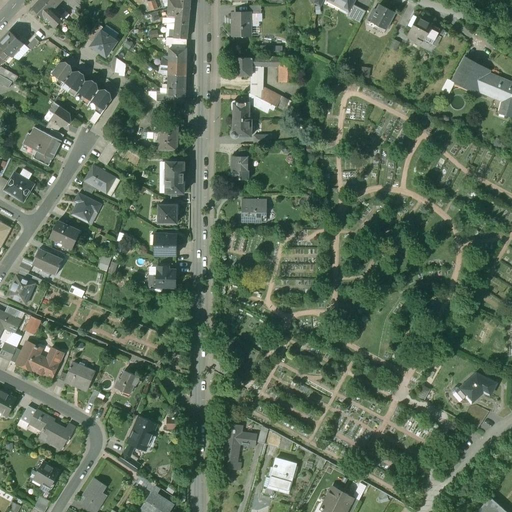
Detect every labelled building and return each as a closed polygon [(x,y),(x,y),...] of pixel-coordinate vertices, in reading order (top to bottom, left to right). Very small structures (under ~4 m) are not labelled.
[(53,9),(43,0),(39,0),(31,8),(33,10),(30,12),(36,18),(38,15),(43,20),(50,13),(53,9)] [(43,0),(53,9),(57,5),(62,0),(43,0)] [(74,2),(72,0),(62,0),(76,12),(81,7),(74,1),(74,2)] [(189,0),(167,0),(168,3),(168,7),(177,7),(177,10),(189,11),(189,0)] [(354,0),(327,0),(327,1),(348,12),(353,5),(354,0)] [(154,1),(147,2),(150,11),(157,9),(154,1)] [(377,4),(375,9),(372,8),(366,19),(368,21),(367,24),(370,25),(372,22),(386,30),(395,13),(377,4)] [(64,12),(57,5),(53,9),(60,16),(64,12)] [(366,11),(353,5),(348,12),(346,16),(359,23),(366,11)] [(261,14),(261,6),(249,6),(249,13),(250,13),(250,14),(261,14)] [(177,7),(168,7),(167,16),(176,17),(176,19),(175,24),(188,24),(189,11),(177,10),(177,7)] [(60,16),(53,9),(50,13),(56,19),(57,20),(60,16)] [(56,19),(50,13),(44,20),(54,29),(55,28),(51,24),(56,19)] [(249,13),(236,13),(236,16),(232,16),(233,36),(250,36),(250,14),(250,13),(249,13)] [(60,16),(57,20),(56,19),(51,24),(55,28),(63,19),(60,16)] [(432,26),(417,18),(410,33),(418,37),(424,40),(432,26)] [(188,24),(175,24),(175,31),(174,39),(186,40),(188,24)] [(86,39),(93,43),(100,32),(102,29),(96,25),(86,39)] [(440,30),(432,26),(424,40),(432,45),(438,33),(440,30)] [(9,31),(0,41),(0,46),(9,55),(11,57),(23,44),(9,31)] [(67,36),(57,31),(54,36),(63,42),(67,36)] [(93,43),(89,48),(105,58),(115,43),(100,32),(93,43)] [(418,37),(410,33),(407,38),(415,42),(418,37)] [(442,35),(438,33),(432,45),(436,47),(442,35)] [(393,37),(388,46),(395,50),(400,40),(393,37)] [(34,38),(26,47),(30,51),(38,42),(34,38)] [(174,39),(173,39),(172,49),(186,50),(186,40),(174,39)] [(0,46),(0,64),(9,55),(0,46)] [(172,49),(169,49),(169,62),(186,63),(186,50),(172,49)] [(125,65),(114,58),(111,63),(111,68),(114,72),(119,73),(119,75),(124,76),(125,65)] [(251,58),(232,58),(232,68),(233,68),(233,76),(246,76),(250,76),(251,76),(251,63),(251,58)] [(272,58),(259,58),(259,63),(259,66),(262,66),(272,67),(272,58)] [(296,59),(280,59),(280,67),(279,82),(295,83),(296,59)] [(484,69),(465,59),(452,83),(474,91),(475,90),(474,90),(478,81),(479,81),(483,72),(484,69)] [(66,62),(58,64),(51,74),(55,77),(56,83),(55,84),(61,88),(64,83),(71,73),(67,70),(70,66),(66,62)] [(186,63),(169,62),(168,76),(185,76),(186,63)] [(259,63),(251,63),(251,76),(250,76),(250,85),(263,86),(262,66),(259,66),(259,63)] [(366,81),(372,68),(363,64),(360,70),(357,69),(355,75),(366,81)] [(12,74),(1,67),(0,68),(0,75),(8,80),(12,74)] [(78,72),(71,73),(64,83),(68,86),(70,92),(68,93),(74,97),(78,92),(85,82),(80,79),(83,75),(78,72)] [(483,72),(479,81),(478,81),(474,90),(475,90),(495,99),(497,95),(503,98),(499,114),(511,117),(511,82),(511,85),(502,81),(503,80),(483,72)] [(12,74),(8,80),(12,82),(14,83),(18,77),(12,74)] [(8,80),(0,75),(0,83),(8,88),(12,82),(8,80)] [(185,76),(168,76),(168,89),(185,90),(185,76)] [(92,81),(85,82),(78,92),(82,95),(83,101),(82,102),(87,106),(91,102),(98,91),(93,88),(96,84),(92,81)] [(282,97),(263,87),(263,86),(250,85),(250,94),(274,107),(276,108),(282,97)] [(185,90),(168,89),(168,94),(167,103),(185,103),(185,90)] [(105,90),(98,91),(91,102),(95,104),(96,110),(95,112),(101,116),(111,101),(106,97),(109,93),(105,90)] [(168,94),(156,94),(156,101),(158,102),(167,103),(168,94)] [(274,107),(250,94),(248,94),(248,98),(241,98),(241,104),(249,104),(249,105),(251,105),(251,106),(253,106),(267,113),(269,109),(273,111),(274,107)] [(294,104),(282,97),(276,108),(289,114),(294,104)] [(232,102),(231,103),(231,109),(231,110),(232,111),(233,111),(233,120),(249,120),(249,105),(249,104),(241,104),(237,103),(236,103),(236,102),(235,101),(233,101),(232,102)] [(70,114),(55,104),(49,112),(54,115),(50,120),(61,128),(64,123),(68,126),(71,121),(70,114)] [(95,112),(89,122),(94,125),(101,116),(95,112)] [(61,128),(50,120),(46,127),(51,130),(57,133),(61,128)] [(249,120),(233,120),(233,131),(232,131),(231,132),(231,133),(231,137),(232,138),(233,139),(235,139),(236,139),(238,138),(239,137),(251,137),(251,120),(249,120)] [(178,127),(160,126),(159,150),(177,151),(177,143),(179,142),(180,142),(181,140),(181,139),(181,137),(180,136),(179,135),(178,135),(178,127)] [(48,135),(33,127),(30,135),(28,134),(22,145),(42,155),(39,162),(48,167),(61,141),(48,135)] [(57,133),(51,130),(48,135),(61,141),(64,136),(57,133)] [(270,136),(254,136),(253,145),(270,145),(270,136)] [(121,145),(111,140),(107,145),(117,151),(121,145)] [(117,151),(107,145),(104,150),(114,156),(117,151)] [(114,156),(104,150),(101,155),(110,161),(114,156)] [(110,161),(101,155),(97,161),(107,166),(110,161)] [(239,157),(232,157),(232,180),(248,180),(248,172),(248,158),(248,157),(239,157)] [(184,163),(166,163),(166,178),(184,178),(184,163)] [(115,179),(93,166),(84,182),(95,188),(106,194),(115,179)] [(34,185),(14,173),(4,191),(10,194),(11,192),(25,200),(34,185)] [(184,178),(166,178),(166,194),(183,194),(184,178)] [(95,188),(85,182),(81,189),(91,194),(95,188)] [(78,204),(76,207),(76,206),(71,215),(88,223),(94,212),(97,213),(101,205),(78,194),(74,202),(78,204)] [(267,201),(242,201),(242,210),(242,223),(252,223),(253,222),(262,222),(262,215),(266,215),(267,201)] [(179,206),(158,206),(158,224),(176,224),(176,215),(178,215),(179,206)] [(80,232),(57,222),(50,238),(64,244),(63,245),(72,250),(80,232)] [(11,229),(0,223),(0,247),(0,248),(11,229)] [(165,234),(163,235),(154,235),(153,255),(176,255),(176,236),(170,236),(165,234)] [(49,254),(39,249),(33,263),(32,265),(33,265),(40,268),(42,266),(57,273),(63,260),(58,258),(49,254)] [(106,270),(110,255),(101,253),(99,261),(100,262),(98,268),(106,270)] [(33,263),(24,259),(22,264),(31,268),(33,265),(32,265),(33,263)] [(117,262),(111,260),(107,271),(114,273),(117,262)] [(22,264),(21,263),(18,270),(20,271),(28,274),(31,268),(22,264)] [(168,267),(157,266),(157,270),(156,270),(156,287),(176,288),(176,271),(168,270),(168,267)] [(28,274),(20,271),(17,276),(31,282),(34,277),(28,274)] [(17,276),(8,297),(26,305),(35,284),(31,282),(17,276)] [(68,292),(81,298),(85,290),(72,284),(68,292)] [(19,312),(8,307),(4,313),(15,319),(19,312)] [(4,313),(0,311),(0,325),(3,328),(15,334),(21,322),(15,319),(4,313)] [(31,317),(25,330),(35,335),(42,321),(31,317)] [(48,355),(36,349),(37,347),(27,342),(23,351),(17,364),(32,372),(34,369),(52,377),(63,354),(51,349),(48,355)] [(16,348),(5,343),(0,353),(0,356),(10,361),(16,348)] [(16,348),(10,361),(17,364),(23,351),(16,348)] [(94,372),(73,364),(73,363),(67,376),(65,382),(66,382),(76,387),(77,383),(89,387),(95,372),(94,372)] [(130,372),(125,370),(122,376),(120,375),(115,388),(131,394),(135,385),(136,385),(137,384),(138,383),(139,380),(139,379),(139,377),(130,373),(130,372)] [(62,374),(57,385),(63,388),(66,382),(65,382),(67,376),(62,374)] [(476,374),(459,389),(471,403),(483,392),(490,396),(496,384),(476,374)] [(422,384),(416,395),(423,399),(430,388),(422,384)] [(0,410),(1,412),(2,411),(3,412),(2,414),(8,417),(16,400),(7,395),(8,394),(0,389),(0,410)] [(95,391),(88,403),(94,406),(100,394),(95,391)] [(234,405),(222,400),(222,407),(231,412),(234,405)] [(488,411),(472,404),(464,420),(479,428),(488,411)] [(28,406),(21,419),(29,424),(30,422),(36,411),(28,406)] [(54,419),(37,410),(36,411),(30,422),(44,430),(39,437),(61,449),(65,442),(67,443),(70,436),(63,433),(64,432),(51,425),(54,419)] [(157,423),(139,415),(127,443),(128,444),(124,453),(130,457),(132,453),(131,453),(134,446),(145,451),(157,423)] [(172,417),(172,419),(169,419),(169,428),(177,428),(178,419),(175,419),(175,417),(172,417)] [(75,427),(69,423),(64,432),(63,433),(70,436),(75,427)] [(244,425),(229,423),(228,424),(229,424),(227,439),(226,439),(222,467),(241,470),(241,469),(240,469),(241,463),(242,463),(242,462),(238,461),(240,444),(256,446),(258,434),(257,434),(242,432),(243,426),(244,426),(244,425)] [(263,427),(258,442),(265,443),(268,429),(263,427)] [(274,432),(268,429),(265,443),(279,447),(282,437),(274,432)] [(293,442),(282,437),(279,447),(291,451),(293,442)] [(124,453),(123,452),(118,460),(136,472),(141,464),(130,457),(124,453)] [(296,464),(277,458),(274,469),(271,468),(268,479),(271,480),(269,487),(277,489),(288,493),(296,464)] [(321,458),(316,467),(321,470),(324,465),(324,464),(326,461),(321,458)] [(59,472),(43,462),(34,478),(42,483),(44,480),(51,485),(59,472)] [(150,481),(141,476),(137,482),(145,488),(150,481)] [(271,480),(268,479),(264,478),(260,494),(274,498),(277,489),(269,487),(271,480)] [(95,479),(84,495),(87,497),(83,504),(94,511),(95,511),(103,500),(98,497),(105,486),(95,479)] [(161,489),(150,481),(145,488),(151,492),(152,491),(157,494),(161,489)] [(358,486),(352,497),(358,501),(364,489),(358,486)] [(349,496),(332,487),(322,508),(321,507),(320,509),(321,509),(321,510),(323,511),(343,511),(350,499),(348,498),(349,496)] [(157,494),(152,491),(151,492),(139,510),(142,511),(149,511),(150,511),(152,511),(169,511),(174,505),(170,503),(172,499),(166,496),(164,499),(157,494)] [(507,511),(490,497),(478,510),(479,511),(507,511)]
